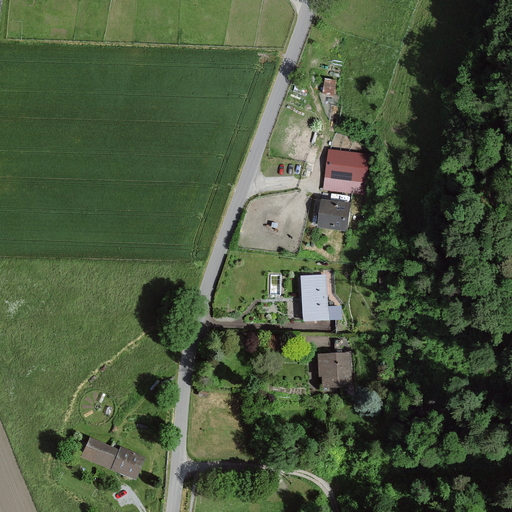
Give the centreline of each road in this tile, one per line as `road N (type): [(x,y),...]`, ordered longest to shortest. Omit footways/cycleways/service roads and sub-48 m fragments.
road 1 (tertiary): [(172,511),(191,335),(312,0)]
road 2 (track): [(336,511),(326,489),(301,473),(177,467)]
road 3 (track): [(311,383),(306,338),(193,329)]
road 4 (track): [(196,320),(318,327)]
